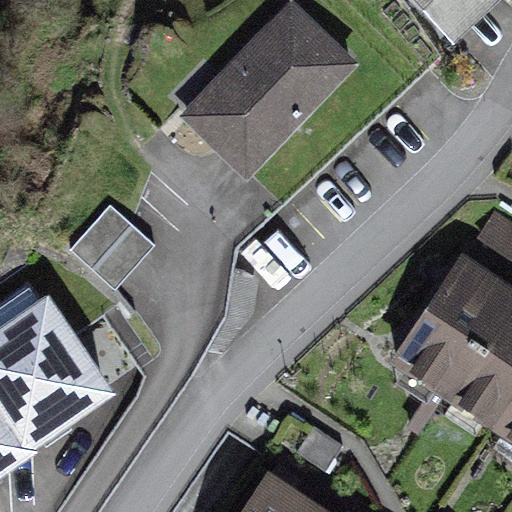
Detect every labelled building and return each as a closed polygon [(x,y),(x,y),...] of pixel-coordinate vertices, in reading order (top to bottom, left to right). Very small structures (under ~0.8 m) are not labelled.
[(420,0),(453,35),(491,0),(420,0)] [(352,65),(294,8),(218,85),(229,96),(199,127),(247,173),(352,65)] [(156,246),(111,207),(72,252),(117,291),(156,246)] [(511,226),(496,217),(481,239),(511,258),(511,226)] [(511,295),(511,294),(463,262),(399,360),(448,393),(511,295)] [(511,402),(511,295),(448,393),(497,425),(511,402)] [(107,392),(46,307),(0,340),(0,410),(27,449),(107,392)] [(511,402),(497,425),(511,435),(511,402)] [(0,468),(27,449),(0,410),(0,468)] [(318,511),(319,511),(270,479),(247,511),(318,511)]
